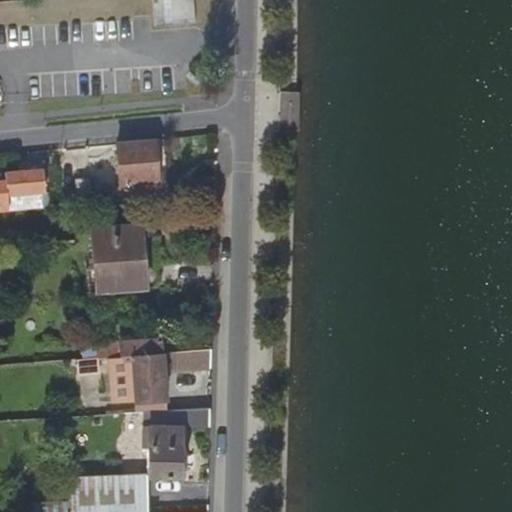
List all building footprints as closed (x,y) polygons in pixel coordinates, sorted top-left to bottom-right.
[(196,22),(194,0),(154,0),(155,24),(196,22)] [(173,180),(169,139),(118,144),(122,185),(173,180)] [(7,211),(42,208),(41,192),(44,192),(43,171),(27,172),(27,163),(17,163),(18,172),(4,174),(7,211)] [(78,205),(91,204),(89,177),(76,177),(78,205)] [(140,227),(90,232),(94,293),(145,288),(140,227)] [(99,342),(100,357),(112,356),(164,352),(163,338),(143,339),(143,333),(120,335),(120,341),(99,342)] [(211,349),(179,351),(180,369),(210,368),(211,349)] [(166,399),(164,352),(112,356),(114,399),(137,398),(137,400),(166,399)] [(104,374),(103,357),(80,358),(80,375),(104,374)] [(142,412),(142,425),(148,425),(147,446),(146,478),(181,479),(182,428),(209,427),(209,409),(142,412)] [(145,511),(146,478),(68,477),(68,511),(145,511)] [(67,511),(67,500),(35,501),(35,511),(67,511)]
